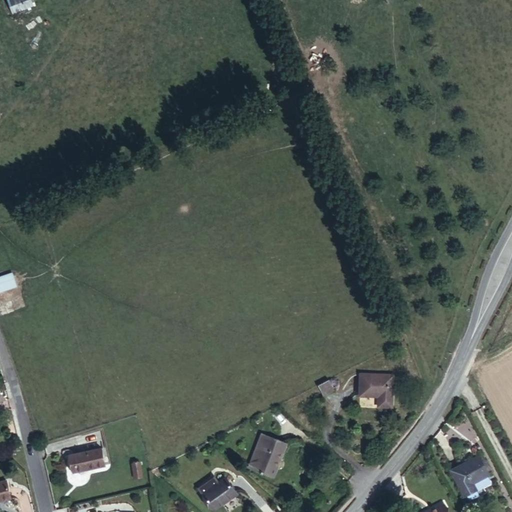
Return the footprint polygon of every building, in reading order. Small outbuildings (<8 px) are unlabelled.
[(30,0),(8,0),(0,3),(0,13),(1,16),(32,4),(30,0)] [(0,276),(0,292),(17,287),(12,272),(0,276)] [(399,373),(363,373),(361,394),(384,394),(383,405),(397,406),(399,373)] [(323,395),(334,390),(329,381),(319,386),(323,395)] [(91,433),(60,447),(67,464),(99,451),(91,433)] [(284,447),(266,439),(251,472),(268,480),(284,447)] [(130,444),(123,446),(127,461),(135,459),(130,444)] [(481,460),(452,475),(465,501),(478,494),(474,488),(491,479),(481,460)] [(132,463),(133,479),(142,478),(141,463),(132,463)] [(211,488),(216,484),(209,477),(204,481),(211,488)] [(221,479),(216,484),(211,488),(199,499),(211,511),(214,511),(235,493),(221,479)] [(199,499),(211,488),(204,481),(193,490),(199,499)]
